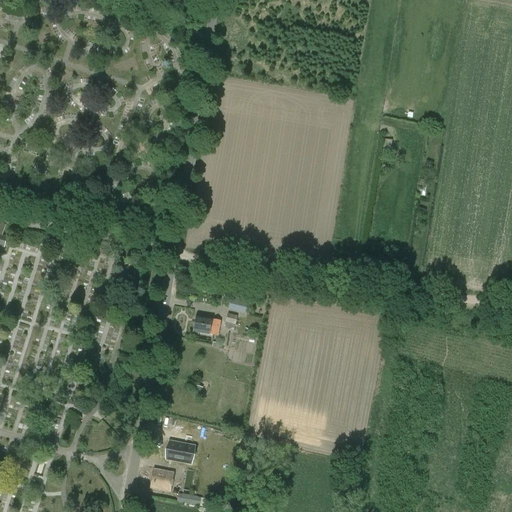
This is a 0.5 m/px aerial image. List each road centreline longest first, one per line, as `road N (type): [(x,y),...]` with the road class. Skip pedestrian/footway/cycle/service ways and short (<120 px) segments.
road 1 (unclassified): [(122,511),(212,0)]
road 2 (track): [(473,299),(332,282),(0,213)]
